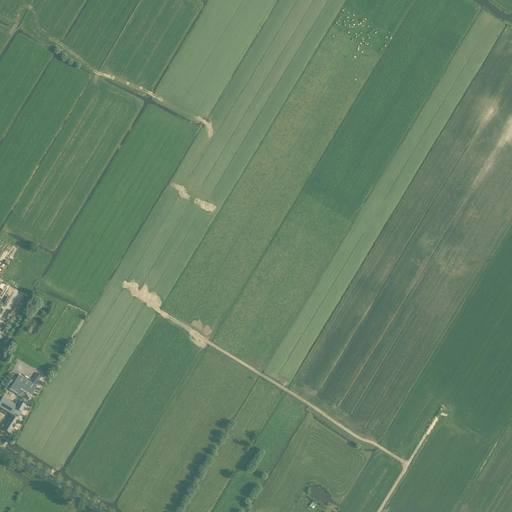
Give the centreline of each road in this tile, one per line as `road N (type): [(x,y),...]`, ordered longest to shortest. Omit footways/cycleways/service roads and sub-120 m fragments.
road 1 (track): [(407,465),(206,341)]
road 2 (track): [(379,511),(438,413),(445,414)]
